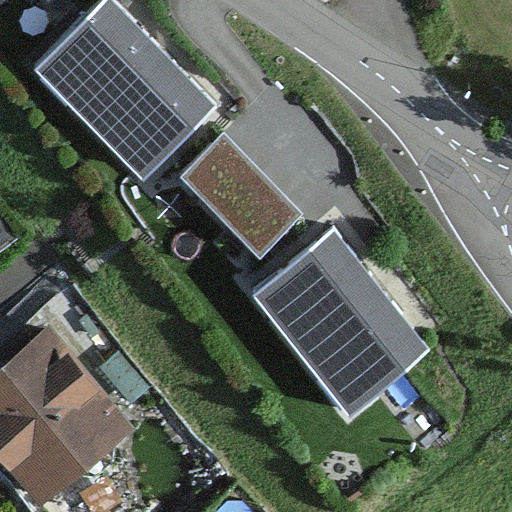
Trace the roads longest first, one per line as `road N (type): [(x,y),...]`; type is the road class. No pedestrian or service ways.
road 1 (residential): [(511,256),(401,94)]
road 2 (unclassified): [(259,0),(401,94)]
road 3 (unclassified): [(401,94),(511,155)]
